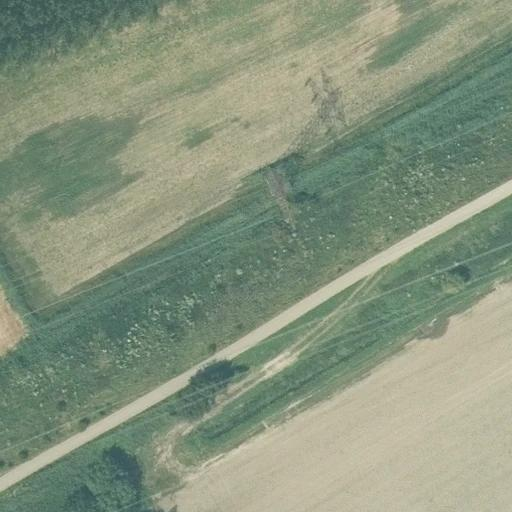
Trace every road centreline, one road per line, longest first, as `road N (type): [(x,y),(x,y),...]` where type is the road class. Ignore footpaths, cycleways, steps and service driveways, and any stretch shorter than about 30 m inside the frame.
road 1 (unclassified): [(0,484),(511,184)]
road 2 (track): [(376,263),(346,307),(169,433),(163,466),(178,474),(213,460)]
